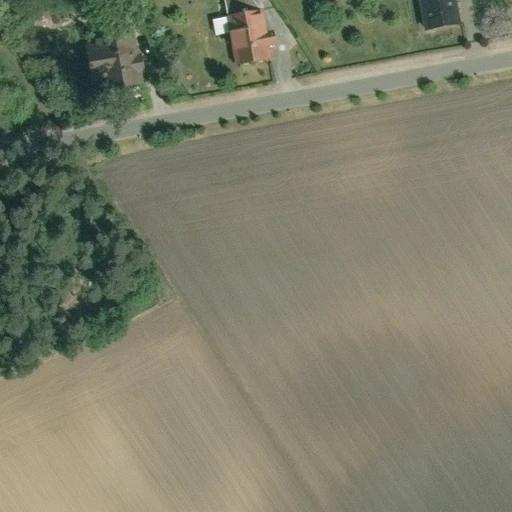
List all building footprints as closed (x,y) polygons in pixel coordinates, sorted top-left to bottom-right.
[(101,0),(70,0),(86,25),(108,11),(101,0)] [(228,0),(232,16),(265,11),(256,0),(228,0)] [(425,0),(430,29),(463,24),(458,0),(425,0)] [(265,11),(232,16),(239,64),(275,58),(273,46),(279,45),(277,35),(272,35),(267,10),(265,11)] [(147,89),(137,34),(96,41),(98,49),(87,51),(93,85),(104,83),(106,96),(147,89)]
